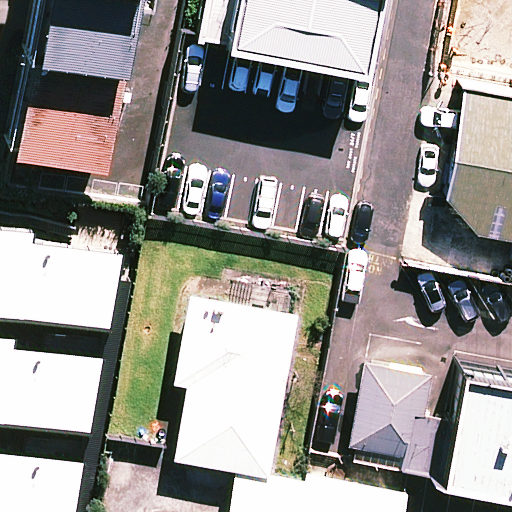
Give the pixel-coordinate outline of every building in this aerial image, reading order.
[(105,0),(2,0),(0,17),(0,56),(8,58),(93,73),(105,0)] [(360,0),(208,0),(201,44),(348,70),(360,0)] [(511,79),(511,0),(439,0),(428,65),(511,79)] [(0,149),(77,163),(93,73),(8,58),(0,105),(0,149)] [(511,94),(450,84),(430,196),(511,209),(511,94)] [(276,313),(173,295),(158,380),(174,382),(163,446),(250,462),(276,313)] [(26,511),(56,344),(0,334),(0,511),(26,511)] [(511,371),(433,358),(413,472),(511,488),(511,371)] [(373,511),(380,477),(297,463),(288,511),(373,511)]
